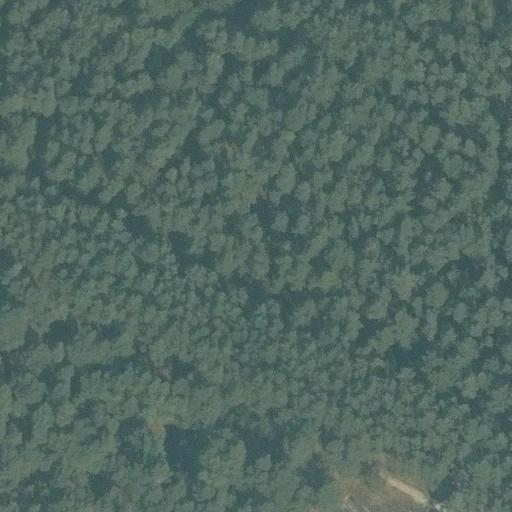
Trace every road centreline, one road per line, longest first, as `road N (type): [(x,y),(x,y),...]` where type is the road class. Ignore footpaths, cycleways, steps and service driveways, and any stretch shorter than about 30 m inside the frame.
road 1 (track): [(511,442),(0,187)]
road 2 (track): [(436,511),(0,282)]
